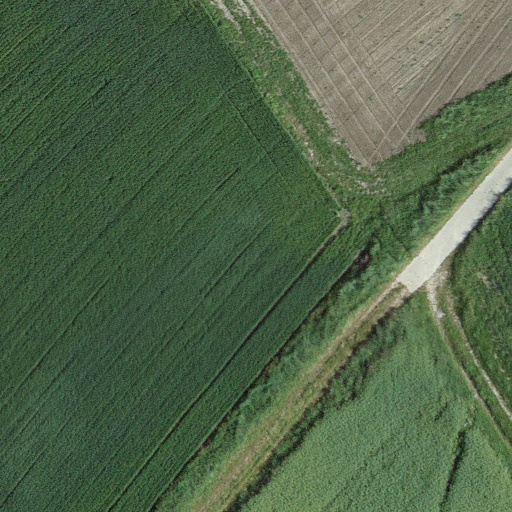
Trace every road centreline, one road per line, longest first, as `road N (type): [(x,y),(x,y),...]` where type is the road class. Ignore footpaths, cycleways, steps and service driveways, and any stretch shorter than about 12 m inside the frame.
road 1 (track): [(226,0),(511,431)]
road 2 (track): [(201,511),(511,147)]
